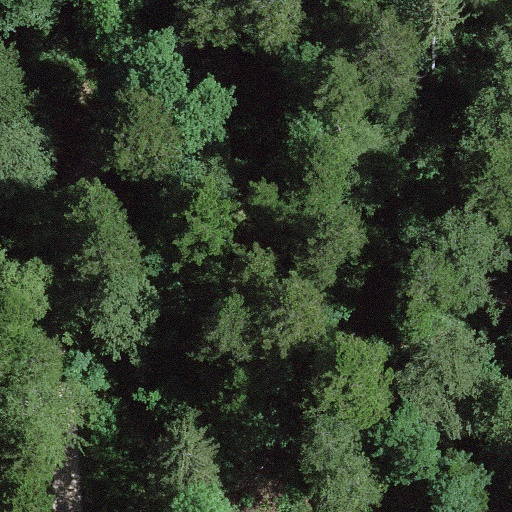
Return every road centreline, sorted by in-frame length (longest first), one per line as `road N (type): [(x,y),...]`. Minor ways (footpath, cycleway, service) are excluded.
road 1 (track): [(0,240),(43,315),(71,511)]
road 2 (track): [(189,0),(0,157)]
